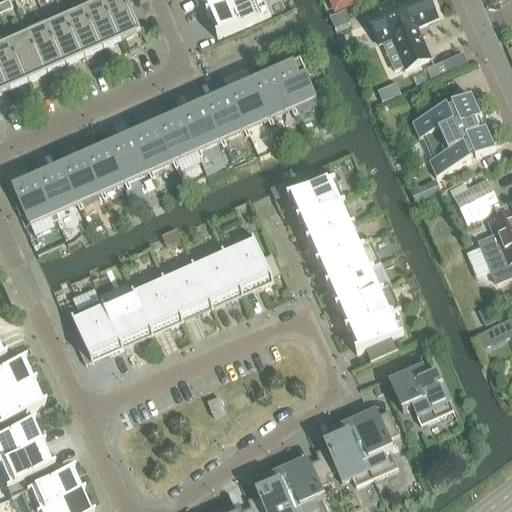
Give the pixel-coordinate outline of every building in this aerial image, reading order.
[(142,36),(129,7),(126,0),(113,0),(104,4),(122,44),(125,43),(133,39),(131,37),(138,34),(139,36),(142,36)] [(202,0),(211,17),(207,19),(208,20),(252,0),(202,0)] [(262,0),(252,0),(208,20),(208,21),(211,19),(220,39),(217,41),(218,43),(265,22),(271,19),(262,0)] [(419,38),(416,32),(438,22),(428,0),(405,0),(366,18),(379,48),(392,42),(405,74),(432,63),(421,37),(419,38)] [(0,17),(13,12),(9,4),(0,7),(0,17)] [(122,44),(104,4),(86,12),(103,52),(106,51),(114,47),(113,45),(120,42),(121,45),(122,44)] [(289,16),(285,8),(274,12),(278,21),(289,16)] [(103,52),(86,12),(67,20),(85,61),(88,59),(87,59),(95,56),(94,53),(101,50),(102,53),(103,52)] [(85,61),(67,20),(48,29),(66,69),(69,68),(69,67),(77,64),(76,62),(82,59),(84,61),(85,61)] [(66,69),(48,29),(30,37),(47,77),(50,76),(58,72),(57,70),(64,67),(65,69),(66,69)] [(47,77),(30,37),(11,45),(29,85),(32,84),(31,84),(39,80),(38,78),(45,75),(46,78),(47,77)] [(29,85),(11,45),(0,49),(0,70),(10,94),(13,92),(21,89),(20,86),(26,83),(28,86),(29,85)] [(451,78),(445,65),(427,73),(433,86),(451,78)] [(317,102),(301,66),(297,67),(297,68),(288,72),(289,74),(278,79),(277,76),(276,77),(292,113),(295,119),(298,118),(296,112),(317,102)] [(325,82),(319,67),(305,73),(312,88),(325,82)] [(10,94),(0,70),(0,97),(2,97),(1,94),(8,92),(9,94),(10,94)] [(292,113),(276,77),(273,78),(274,78),(264,82),(265,85),(255,89),(253,87),(252,87),(268,124),(271,130),(274,128),(272,122),(292,113)] [(268,124),(252,87),(250,88),(250,89),(240,93),(241,95),(231,100),(230,97),(228,98),(244,134),(247,140),(250,139),(248,133),(268,124)] [(396,87),(378,95),(382,106),(401,98),(396,87)] [(244,134),(228,98),(226,99),(217,103),(218,106),(207,110),(206,108),(204,108),(221,145),(223,151),(227,149),(224,143),(244,134)] [(496,155),(487,133),(485,134),(480,123),(482,123),(472,101),(452,109),(454,113),(449,115),(448,111),(412,127),(420,143),(423,142),(433,164),(429,165),(436,182),(472,166),(470,163),(475,161),(476,164),(496,155)] [(221,145),(204,108),(202,109),(193,114),(194,116),(183,121),(182,118),(181,119),(197,155),(199,161),(203,160),(200,154),(221,145)] [(197,155),(181,119),(178,120),(169,124),(170,126),(159,131),(158,129),(157,129),(173,166),(175,172),(179,170),(176,164),(197,155)] [(173,166),(157,129),(154,130),(154,131),(145,135),(146,137),(135,142),(149,176),(152,182),(155,181),(152,175),(173,166)] [(135,142),(134,139),(130,141),(121,145),(122,148),(111,152),(110,150),(109,150),(125,187),(128,193),(131,191),(128,185),(149,176),(135,142)] [(125,187),(109,150),(107,151),(107,152),(97,156),(98,158),(88,163),(101,197),(104,203),(107,202),(105,196),(125,187)] [(88,163),(86,160),(83,162),(74,166),(75,169),(64,173),(78,208),(80,214),(84,212),(81,206),(101,197),(88,163)] [(64,173),(63,171),(59,172),(59,173),(50,177),(51,179),(40,184),(54,218),(57,217),(78,208),(64,173)] [(40,184),(39,181),(13,193),(29,229),(51,220),(53,226),(60,223),(57,217),(54,218),(40,184)] [(345,204),(336,184),(336,183),(335,182),(288,203),(289,204),(292,203),(301,223),(298,225),(298,226),(346,205),(345,204)] [(445,193),(441,184),(430,189),(434,198),(445,193)] [(500,212),(486,184),(453,201),(467,229),(500,212)] [(281,196),(274,199),(278,209),(286,206),(281,196)] [(355,227),(355,226),(354,226),(345,206),(346,205),(298,226),(299,226),(302,225),(311,245),(308,247),(308,248),(355,227)] [(494,241),(479,247),(497,288),(511,281),(511,216),(488,226),(494,241)] [(361,249),(352,229),(356,227),(355,227),(308,248),(312,247),(321,267),(317,269),(318,269),(372,246),(371,245),(361,249)] [(265,266),(252,238),(251,239),(223,252),(243,297),(260,289),(261,292),(272,287),(272,288),(274,287),(270,277),(265,266)] [(327,291),(381,268),(381,267),(380,267),(371,247),(372,246),(318,269),(318,270),(322,269),(331,289),(327,291)] [(243,297),(223,252),(222,251),(221,252),(224,259),(195,272),(212,310),(230,303),(231,306),(242,301),(244,300),(243,297)] [(273,263),(265,266),(270,277),(278,274),(273,263)] [(212,310),(195,272),(192,265),(191,265),(191,266),(163,279),(182,324),(200,316),(201,319),(212,314),(214,314),(212,310)] [(381,293),(372,273),(382,268),(381,268),(327,291),(328,292),(331,291),(340,311),(337,313),(391,290),(391,289),(381,293)] [(184,327),(182,324),(163,279),(162,278),(161,279),(133,292),(153,337),(170,329),(171,332),(182,327),(182,328),(184,327)] [(103,289),(96,292),(100,302),(107,299),(103,289)] [(347,335),(401,312),(400,311),(391,291),(391,290),(337,313),(338,314),(341,313),(350,333),(346,335),(347,335)] [(153,337),(133,292),(132,291),(131,292),(132,296),(104,308),(123,350),(140,342),(141,345),(152,341),(154,340),(153,337)] [(123,350),(104,308),(102,305),(101,305),(101,306),(73,318),(72,318),(71,318),(92,367),(94,367),(93,363),(110,356),(111,359),(122,354),(124,353),(123,350)] [(486,331),(486,330),(502,323),(498,315),(494,307),(478,315),(486,331)] [(400,337),(391,317),(401,312),(347,335),(347,336),(351,335),(360,355),(356,357),(357,358),(404,337),(403,336),(400,337)] [(492,348),(487,335),(477,340),(482,352),(492,348)] [(30,387),(21,367),(24,366),(23,364),(8,371),(4,361),(4,360),(0,362),(0,401),(34,387),(33,386),(30,387)] [(451,407),(439,379),(436,380),(432,370),(411,379),(412,382),(394,390),(393,387),(391,388),(403,416),(413,412),(417,422),(433,415),(437,423),(454,416),(450,407),(451,407)] [(28,417),(44,410),(43,408),(40,409),(31,389),(34,388),(34,387),(0,401),(0,428),(6,425),(11,436),(33,426),(32,426),(28,417)] [(225,416),(222,409),(219,402),(208,406),(214,420),(225,416)] [(394,455),(389,444),(400,439),(389,415),(368,425),(367,421),(350,429),(374,484),(398,473),(391,457),(394,455)] [(39,449),(30,429),(33,427),(33,426),(11,436),(6,425),(0,428),(0,467),(42,448),(39,449)] [(374,484),(350,429),(332,437),(337,448),(317,456),(332,487),(328,480),(337,476),(342,487),(353,483),(357,491),(374,484)] [(30,480),(52,470),(48,471),(39,451),(43,449),(42,448),(0,467),(0,497),(3,505),(35,491),(30,480)] [(326,503),(321,492),(332,487),(317,456),(316,457),(319,464),(300,472),(299,469),(281,477),(296,511),(325,511),(322,504),(326,503)] [(78,497),(69,477),(73,475),(72,474),(56,481),(52,471),(53,471),(52,470),(30,480),(35,491),(3,505),(4,507),(20,499),(25,511),(47,511),(82,497),(82,496),(78,497)] [(296,511),(281,477),(264,485),(269,496),(249,504),(252,511),(296,511)] [(84,511),(79,499),(83,498),(82,497),(47,511),(84,511)]
